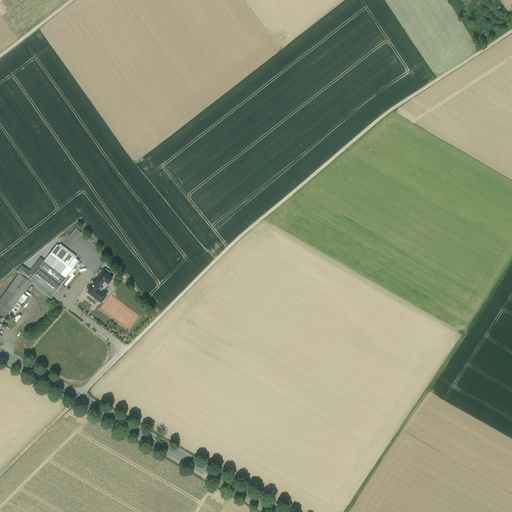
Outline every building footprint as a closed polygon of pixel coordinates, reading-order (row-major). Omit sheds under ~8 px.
[(72,242),(81,233),(75,228),(66,237),(72,242)] [(50,298),(78,261),(57,245),(34,275),(29,282),(31,283),(50,298)] [(29,282),(34,275),(22,266),(17,273),(19,274),(0,299),(0,317),(2,319),(3,320),(31,283),(29,282)] [(111,278),(103,271),(87,292),(101,303),(106,295),(101,291),(111,278)] [(63,305),(65,303),(54,296),(52,298),(63,305)]
